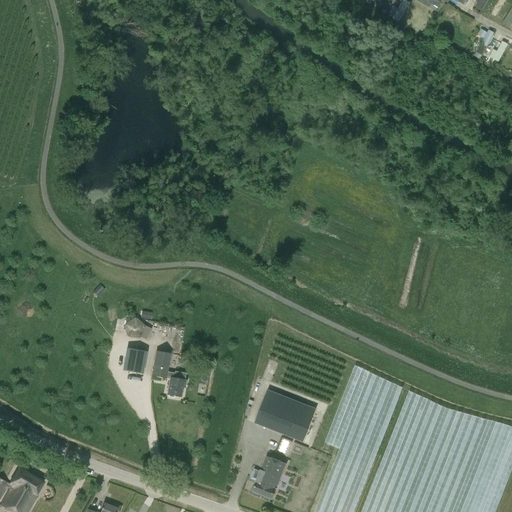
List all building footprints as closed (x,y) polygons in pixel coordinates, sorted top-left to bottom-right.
[(402,0),(398,8),(394,5),(388,16),(399,22),(411,2),(407,0),(402,0)] [(417,0),(436,10),(441,0),(417,0)] [(497,19),(503,1),(500,0),(496,0),(490,17),(497,19)] [(455,30),(458,25),(446,19),(438,35),(463,47),(468,37),(455,30)] [(474,56),(481,59),(494,31),(480,24),(477,31),(484,34),(474,56)] [(499,64),(508,43),(502,41),(497,51),(493,49),(488,60),(499,64)] [(123,324),(126,337),(140,339),(140,337),(146,340),(151,329),(145,326),(135,317),(134,317),(123,324)] [(146,352),(126,348),(122,370),(142,374),(146,352)] [(151,376),(166,378),(167,372),(171,353),(155,351),(151,376)] [(271,379),(276,363),(270,361),(264,377),(271,379)] [(185,381),(184,380),(185,374),(174,372),(174,374),(167,372),(166,378),(169,379),(166,394),(168,394),(168,397),(173,398),(173,395),(180,397),(182,387),(184,388),(185,381)] [(267,391),(255,421),(303,440),(315,410),(267,391)] [(254,469),(250,479),(256,481),(253,491),(272,499),(285,464),(266,456),(260,472),(254,469)] [(43,482),(18,468),(9,484),(0,478),(0,498),(6,487),(9,489),(0,505),(11,511),(27,511),(37,495),(36,495),(43,482)] [(119,511),(121,507),(111,503),(110,506),(103,504),(99,511),(96,511),(95,511),(89,509),(87,511),(119,511)]
